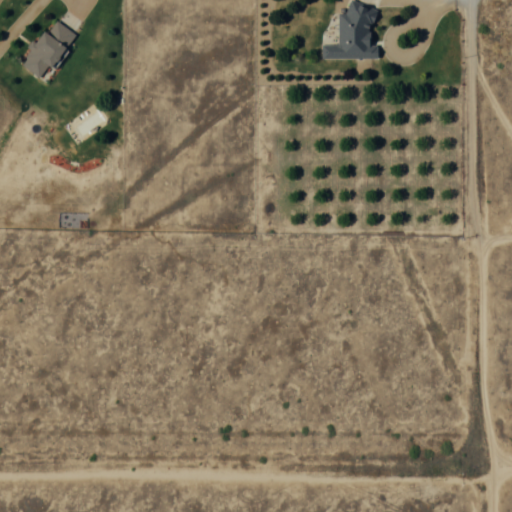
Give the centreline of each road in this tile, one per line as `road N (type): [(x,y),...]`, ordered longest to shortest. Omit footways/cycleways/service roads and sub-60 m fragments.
road 1 (track): [(491,511),(478,386),(468,0)]
road 2 (track): [(490,469),(380,476),(0,472)]
